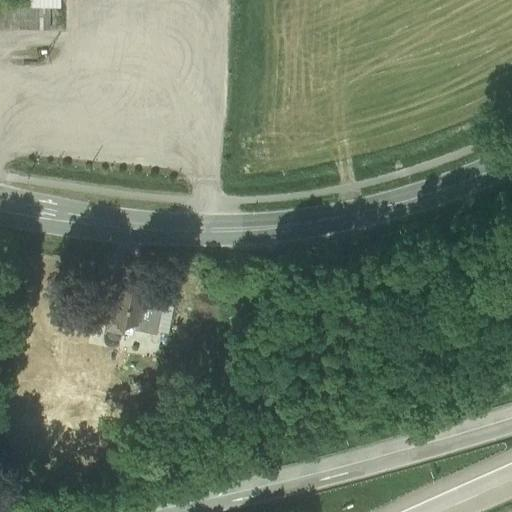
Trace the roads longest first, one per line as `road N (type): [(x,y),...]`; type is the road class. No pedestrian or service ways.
road 1 (secondary): [(511,160),(372,210),(278,227),(155,229),(0,208)]
road 2 (motorway): [(511,425),(190,511)]
